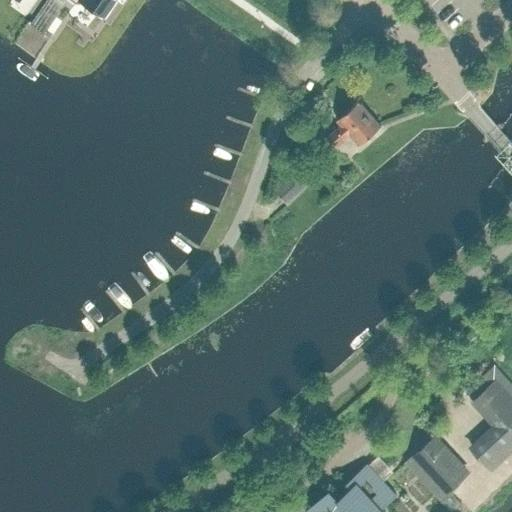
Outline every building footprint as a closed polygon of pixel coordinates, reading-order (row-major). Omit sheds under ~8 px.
[(61,1),(60,0),(43,0),(41,4),(53,12),(61,1)] [(72,0),(74,1),(74,0),(80,0),(102,14),(111,0),(72,0)] [(337,118),(341,123),(327,136),(336,146),(351,133),(360,143),(381,124),(359,99),(337,118)] [(498,122),(484,134),(482,136),(482,138),(482,140),(484,141),(487,141),(502,126),(503,124),(502,122),(500,121),(498,122)] [(511,156),(507,161),(504,164),(503,166),(505,168),(507,169),(509,169),(511,166),(511,156)] [(273,187),(288,202),(311,179),(296,165),(273,187)] [(472,446),(489,466),(511,444),(511,401),(493,381),(474,399),(497,424),(472,446)] [(435,431),(411,453),(445,491),(469,470),(435,431)] [(383,507),(397,493),(368,461),(345,482),(349,486),(338,496),(329,487),(306,509),(309,511),(386,511),(387,511),(383,507)] [(289,498),(285,511),(288,511),(302,511),(306,504),(289,498)]
